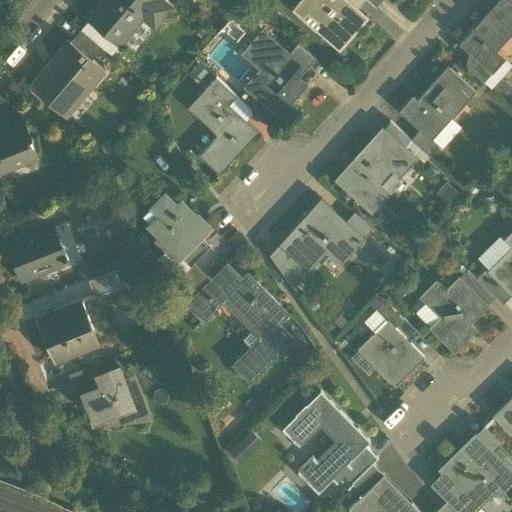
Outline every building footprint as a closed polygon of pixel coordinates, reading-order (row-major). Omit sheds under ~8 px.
[(101,0),(86,18),(119,45),(143,17),(155,27),(172,6),(164,0),(101,0)] [(322,34),(339,48),(367,17),(347,0),(299,0),(297,2),(328,28),(322,34)] [(511,0),(497,0),(472,29),(495,50),(496,49),(511,31),(511,0)] [(292,8),(322,34),(328,28),(297,2),(292,8)] [(70,41),(91,59),(101,46),(80,28),(70,41)] [(505,57),(496,49),(495,50),(472,29),(459,43),(474,56),(491,72),(492,72),(505,57)] [(246,87),(282,118),(294,103),(288,99),(298,86),(293,82),(306,67),(293,56),(291,59),(286,55),(280,50),(283,46),(264,30),(244,54),(250,59),(251,58),(263,69),(250,84),(249,83),(246,87)] [(29,85),(65,115),(104,70),(91,59),(70,41),(68,39),(29,85)] [(293,56),(306,67),(315,57),(297,41),(286,55),(291,59),(293,56)] [(466,65),(483,80),(491,72),(474,56),(466,65)] [(420,129),(431,139),(432,137),(475,90),(447,65),(426,89),(429,92),(420,102),(412,95),(399,110),(420,129)] [(208,84),(230,105),(238,96),(216,76),(208,84)] [(198,154),(218,172),(257,130),(230,105),(208,84),(187,106),(217,134),(198,154)] [(382,129),(403,148),(410,139),(390,120),(382,129)] [(0,170),(38,156),(24,122),(0,131),(0,170)] [(337,178),(371,209),(386,192),(377,183),(392,167),(399,173),(413,157),(403,148),(382,129),(337,178)] [(411,139),(429,155),(439,144),(432,137),(431,139),(420,129),(411,139)] [(159,237),(179,258),(184,253),(202,236),(210,227),(198,215),(197,216),(181,200),(176,205),(165,193),(152,206),(160,214),(150,223),(162,234),(159,237)] [(495,210),(493,195),(477,197),(479,212),(495,210)] [(306,270),(307,271),(326,249),(334,240),(350,255),(365,238),(364,237),(345,220),(320,198),(278,244),(306,269),(306,270)] [(18,220),(23,234),(46,225),(41,211),(18,220)] [(345,220),(364,237),(372,228),(353,211),(345,220)] [(7,240),(22,278),(67,260),(66,260),(68,259),(65,251),(63,251),(52,222),(46,225),(23,234),(7,240)] [(511,292),(511,231),(506,238),(511,243),(511,244),(511,251),(507,257),(506,256),(491,270),(511,292)] [(511,244),(511,243),(506,238),(500,233),(477,256),(487,266),(491,270),(506,256),(511,249),(511,244)] [(184,253),(194,262),(211,245),(202,236),(184,253)] [(334,240),(326,249),(342,263),(350,255),(334,240)] [(270,253),(292,285),(306,270),(306,269),(278,244),(270,253)] [(211,280),(194,262),(175,281),(192,299),(211,280)] [(233,364),(250,380),(282,349),(285,352),(296,341),(284,329),(288,326),(285,323),(291,317),(248,274),(242,279),(227,264),(211,280),(192,299),(187,303),(203,319),(228,295),(241,308),(237,313),(253,330),(258,325),(265,332),(233,364)] [(487,266),(476,277),(495,297),(502,304),(511,293),(511,292),(491,270),(487,266)] [(88,279),(95,295),(120,285),(113,269),(88,279)] [(443,339),(453,349),(474,329),(467,322),(485,305),(467,286),(467,285),(459,277),(446,290),(437,281),(422,295),(426,300),(442,316),(431,327),(443,339)] [(485,306),(495,297),(476,277),(475,277),(467,285),(467,286),(485,305),(485,306)] [(387,318),(395,326),(403,318),(385,299),(376,308),(386,319),(387,318)] [(37,317),(54,360),(98,343),(81,300),(37,317)] [(415,311),(431,327),(442,316),(426,300),(415,311)] [(364,319),(375,330),(386,319),(376,308),(364,319)] [(387,318),(386,319),(375,330),(361,344),(379,361),(376,364),(395,384),(424,356),(395,326),(387,318)] [(359,347),(376,364),(379,361),(361,344),(358,347),(359,347)] [(367,374),(376,364),(359,347),(349,357),(367,374)] [(92,364),(96,375),(107,370),(103,359),(92,364)] [(83,410),(88,408),(82,393),(100,386),(96,375),(92,364),(68,373),(83,410)] [(104,412),(118,407),(132,401),(127,389),(123,377),(118,366),(107,370),(96,375),(100,386),(82,393),(88,408),(91,418),(104,412)] [(133,373),(123,377),(127,389),(135,386),(144,409),(143,409),(146,415),(122,418),(118,407),(104,412),(108,423),(151,418),(133,373)] [(135,386),(127,389),(132,401),(118,407),(122,418),(146,415),(143,409),(144,409),(135,386)] [(297,471),(318,491),(332,477),(336,481),(344,474),(352,466),(348,462),(365,444),(370,440),(320,390),(306,404),(305,403),(295,413),(296,414),(282,428),(298,445),(320,423),(336,440),(317,459),(313,456),(297,471)] [(511,397),(495,414),(511,431),(511,397)] [(475,434),(492,451),(500,443),(483,426),(475,434)] [(239,460),(261,440),(249,427),(227,447),(239,460)] [(448,498),(461,511),(462,510),(473,499),(478,504),(495,487),(499,492),(511,479),(511,472),(492,451),(475,434),(452,457),(456,461),(433,483),(448,498)] [(492,451),(511,472),(511,471),(511,454),(500,443),(492,451)] [(344,474),(352,482),(372,462),(378,457),(365,444),(348,462),(352,466),(344,474)] [(383,473),(372,462),(352,482),(347,488),(357,498),(380,476),(383,473)] [(383,473),(380,476),(408,504),(411,502),(383,473)] [(421,511),(411,502),(408,504),(380,476),(357,498),(348,507),(352,511),(421,511)] [(448,498),(437,509),(439,511),(463,511),(462,510),(461,511),(448,498)] [(486,511),(478,504),(473,499),(462,510),(463,511),(486,511)]
